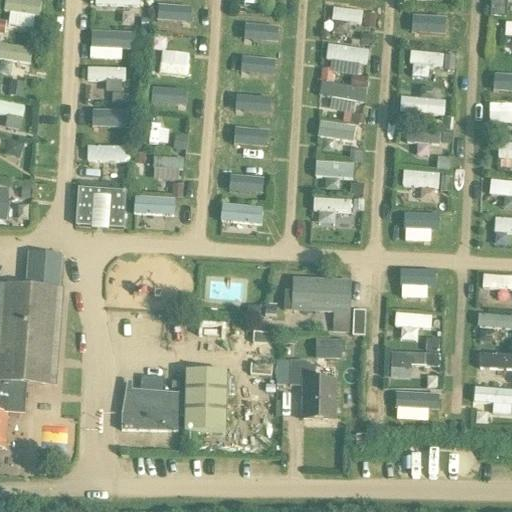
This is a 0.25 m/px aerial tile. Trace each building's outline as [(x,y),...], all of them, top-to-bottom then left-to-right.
[(36,0),(9,0),(8,10),(44,15),(46,1),(36,0)] [(148,10),(147,0),(100,0),(101,13),(148,10)] [(267,11),(267,0),(251,0),(251,11),(267,11)] [(415,10),(413,34),(437,37),(439,13),(415,10)] [(339,11),(337,36),(354,36),(354,26),(369,27),(370,12),(339,11)] [(239,36),(281,34),(280,18),(238,19),(239,36)] [(161,20),(161,36),(199,37),(199,21),(161,20)] [(123,65),(124,40),(113,40),(112,65),(123,65)] [(3,43),(0,63),(35,67),(37,47),(3,43)] [(338,69),(373,71),(374,50),(332,48),(331,59),(339,60),(338,69)] [(406,64),(430,64),(431,51),(406,51),(406,64)] [(244,79),(280,77),(279,60),(243,61),(244,79)] [(115,86),(115,91),(131,91),(131,70),(92,71),(93,87),(115,86)] [(328,81),(327,97),(370,101),(371,86),(328,81)] [(233,109),(261,110),(261,92),(233,92),(233,109)] [(0,99),(0,114),(28,122),(31,107),(0,99)] [(414,122),(437,118),(436,106),(412,110),(414,122)] [(97,123),(128,121),(128,108),(96,110),(97,123)] [(173,123),(155,125),(156,146),(175,145),(173,123)] [(328,126),(328,141),(365,142),(366,127),(328,126)] [(445,148),(445,131),(410,130),(410,147),(445,148)] [(233,131),(232,150),(277,151),(278,133),(233,131)] [(511,159),(511,141),(502,142),(503,160),(511,159)] [(131,168),(130,148),(93,150),(93,162),(106,162),(106,169),(131,168)] [(188,180),(187,158),(160,160),(161,182),(188,180)] [(346,168),(342,190),(353,192),(356,170),(346,168)] [(236,190),(257,193),(260,172),(239,169),(236,190)] [(406,172),(405,190),(440,191),(440,173),(406,172)] [(493,207),(511,207),(511,181),(493,181),(493,207)] [(0,188),(0,220),(11,220),(11,188),(0,188)] [(78,227),(122,230),(124,201),(80,198),(78,227)] [(140,201),(141,221),(177,219),(176,199),(140,201)] [(318,199),(318,209),(356,210),(356,200),(318,199)] [(231,227),(268,227),(268,207),(231,208),(231,227)] [(413,210),(414,237),(431,236),(431,226),(444,225),(444,209),(413,210)] [(27,289),(0,286),(0,449),(5,450),(7,415),(24,416),(25,415),(23,415),(25,385),(56,387),(57,370),(53,370),(59,300),(63,300),(63,292),(59,292),(62,258),(30,255),(27,289)] [(293,285),(292,318),(334,320),(333,337),(349,337),(351,287),(293,285)] [(265,311),(265,321),(276,321),(276,311),(265,311)] [(363,339),(364,313),(352,313),(351,338),(363,339)] [(172,337),(172,318),(125,317),(124,335),(172,337)] [(281,347),(295,347),(295,339),(281,339),(281,347)] [(278,359),(275,342),(258,345),(260,362),(278,359)] [(341,362),(342,343),(331,343),(331,362),(341,362)] [(396,375),(431,377),(431,362),(397,361),(396,375)] [(334,382),(315,382),(315,367),(306,367),(306,363),(290,363),(289,388),(304,388),(304,422),(333,423),(334,382)] [(432,366),(433,389),(443,388),(442,365),(432,366)] [(511,367),(507,368),(508,387),(477,387),(478,410),(505,409),(505,421),(511,420),(511,367)] [(226,375),(186,374),(185,434),(225,435),(226,375)] [(184,396),(132,392),(132,384),(127,384),(122,417),(121,432),(178,434),(178,418),(184,419),(184,396)]
